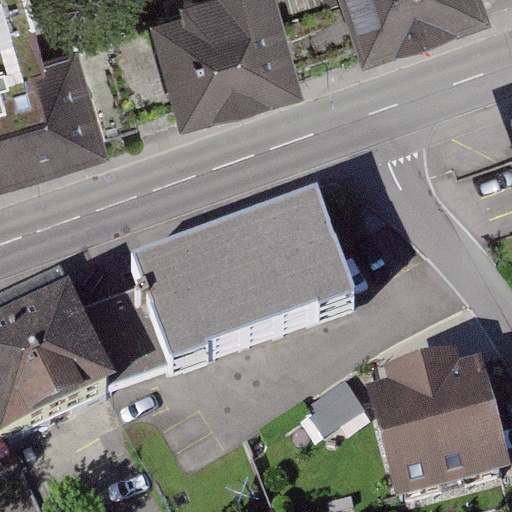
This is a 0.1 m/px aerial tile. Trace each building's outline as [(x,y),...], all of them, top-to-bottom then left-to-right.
[(0,0),(0,169),(111,136),(80,35),(48,45),(34,0),(0,0)] [(181,0),(153,8),(181,113),(304,80),(282,0),(181,0)] [(347,0),(363,47),(493,2),(491,0),(347,0)] [(317,203),(133,269),(172,376),(356,310),(317,203)] [(71,297),(0,330),(0,450),(117,396),(71,297)] [(389,394),(368,399),(397,511),(511,483),(483,371),(461,376),(458,361),(386,379),(389,394)]
